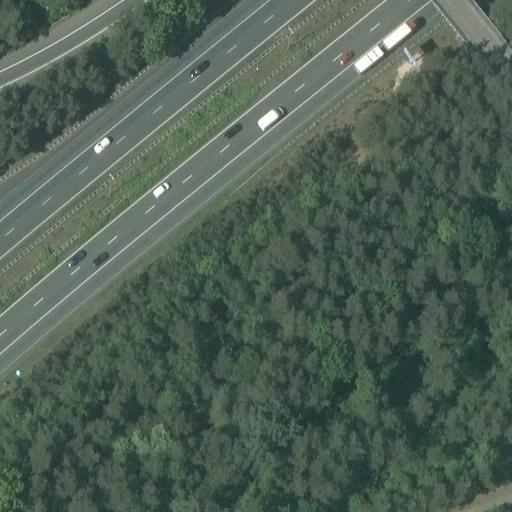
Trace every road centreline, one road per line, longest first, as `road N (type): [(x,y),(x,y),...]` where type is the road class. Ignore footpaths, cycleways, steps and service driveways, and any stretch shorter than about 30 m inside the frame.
road 1 (motorway): [(0,351),(426,0)]
road 2 (unclassified): [(496,511),(511,504),(511,93),(436,0)]
road 3 (motorway): [(285,0),(0,235)]
road 4 (motorway): [(133,0),(0,79)]
